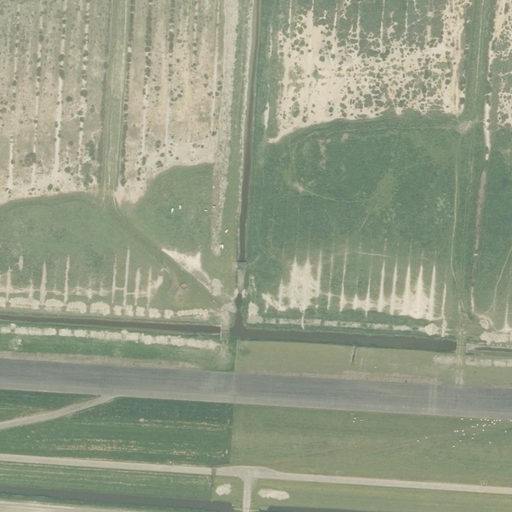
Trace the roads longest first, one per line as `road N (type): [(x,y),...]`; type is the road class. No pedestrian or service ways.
road 1 (track): [(0,385),(511,415)]
road 2 (track): [(511,422),(258,474)]
